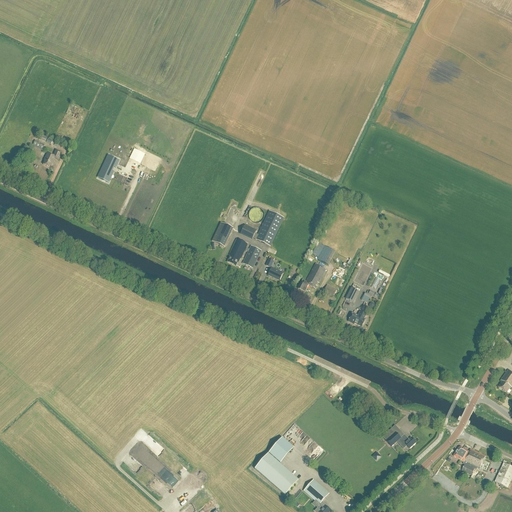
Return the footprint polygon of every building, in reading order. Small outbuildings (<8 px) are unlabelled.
[(42,151),(45,146),(35,142),(33,147),(42,151)] [(58,162),(62,154),(56,150),(53,156),(48,153),(44,161),(45,161),(43,165),(50,169),(52,165),(53,165),(56,161),(58,162)] [(109,156),(98,179),(108,183),(113,172),(111,171),(113,167),(114,168),(115,168),(118,161),(109,156)] [(271,248),(284,219),(269,212),(258,236),(255,234),(257,231),(245,226),(241,236),(252,241),(253,239),(271,248)] [(224,248),(233,229),(221,224),(212,242),(224,248)] [(241,260),(248,245),(237,240),(228,258),(229,259),(227,262),(236,266),(237,263),(238,263),(240,259),(241,260)] [(318,259),(324,247),(319,244),(312,256),(318,259)] [(253,269),(261,252),(251,247),(243,264),(253,269)] [(328,266),(335,253),(324,247),(318,259),(317,260),(328,266)] [(319,284),(326,271),(315,265),(306,282),(302,280),(298,290),(301,292),(301,291),(305,293),(308,286),(315,290),(317,287),(316,286),(317,283),(319,284)] [(279,281),(282,274),(271,269),(267,276),(279,281)] [(339,269),(334,279),(337,280),(335,285),(341,288),(344,282),(343,282),(347,272),(339,269)] [(332,298),(336,290),(328,286),(324,293),(332,298)] [(354,304),(360,293),(351,289),(346,300),(354,304)] [(354,324),(361,328),(365,321),(363,320),(365,317),(359,314),(357,317),(352,314),(348,323),(353,326),(354,324)] [(511,387),(511,372),(508,370),(501,380),(503,381),(499,387),(507,393),(511,387)] [(391,448),(397,443),(403,450),(406,448),(409,451),(416,444),(411,439),(409,442),(404,436),(400,440),(395,434),(385,443),(391,448)] [(268,455),(280,465),(294,449),(283,439),(268,455)] [(470,453),(461,448),(460,448),(459,448),(456,454),(454,457),(464,463),(463,465),(465,465),(462,471),(471,477),(475,470),(474,469),(475,467),(479,470),(485,457),(472,451),(470,453)] [(285,496),(298,481),(280,465),(268,455),(255,470),(285,496)] [(508,489),(511,479),(511,467),(504,464),(495,483),(508,489)] [(330,511),(331,511),(327,508),(328,508),(322,503),(329,494),(313,480),(304,491),(315,502),(313,505),(320,511),(319,511),(330,511)] [(218,511),(197,491),(175,511),(218,511)]
